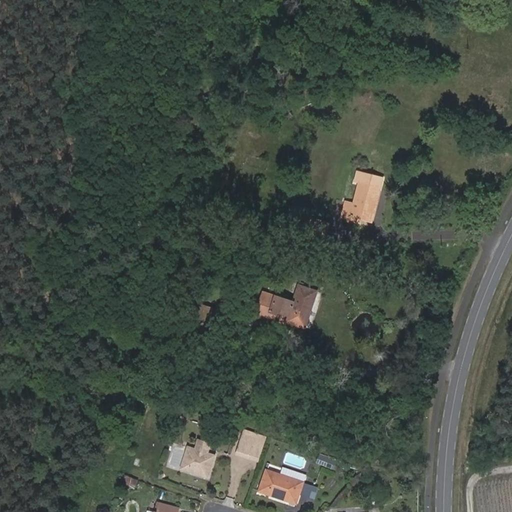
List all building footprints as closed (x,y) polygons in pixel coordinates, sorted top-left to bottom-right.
[(351,217),(362,220),(369,222),(374,205),(376,205),(383,178),(359,172),(356,182),(359,182),(359,184),(353,204),(346,202),(341,217),(350,220),(351,217)] [(360,225),(362,220),(351,217),(350,220),(349,222),(360,225)] [(306,234),(325,240),(329,225),(311,219),(306,234)] [(322,248),(325,240),(306,234),(304,242),(322,248)] [(270,312),(277,314),(278,311),(289,314),(287,322),(306,329),(317,292),(303,287),(304,285),(299,284),(293,302),(263,292),(256,315),(268,319),(270,312)] [(200,319),(208,321),(211,311),(195,306),(190,322),(199,324),(200,319)] [(274,321),(277,314),(270,312),(268,319),(274,321)] [(183,419),(177,417),(174,428),(180,430),(183,419)] [(258,439),(244,435),(238,454),(252,458),(258,439)] [(211,444),(200,441),(197,450),(208,454),(211,444)] [(197,450),(188,448),(181,469),(208,477),(215,456),(208,454),(197,450)] [(334,468),(336,461),(327,458),(327,459),(325,464),(334,468)] [(306,476),(285,469),(282,476),(303,483),(306,476)] [(282,476),(267,471),(260,491),(296,504),(303,483),(282,476)] [(125,476),(122,486),(128,488),(131,478),(125,476)] [(318,488),(304,483),(300,495),(314,499),(318,488)]
